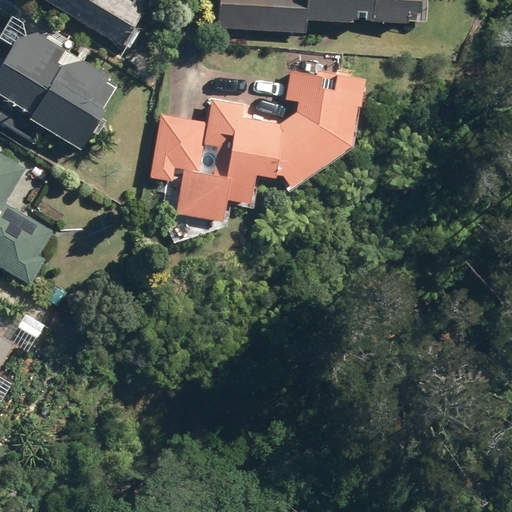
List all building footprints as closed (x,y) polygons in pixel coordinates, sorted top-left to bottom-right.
[(0,0),(0,12),(6,16),(14,2),(9,0),(0,0)] [(55,0),(125,44),(142,22),(147,7),(136,0),(55,0)] [(216,0),(215,27),(312,31),(312,15),(361,17),(361,13),(382,14),(382,18),(417,19),(417,7),(430,7),(430,0),(216,0)] [(26,32),(0,73),(0,116),(38,140),(49,124),(85,146),(112,104),(100,97),(115,73),(44,29),(26,32)] [(248,102),(215,97),(212,120),(164,113),(153,176),(176,179),(178,166),(187,167),(181,210),(229,218),(234,196),(257,200),(263,170),(285,172),(296,185),(360,140),(364,102),(369,102),(372,75),(367,74),(322,68),(321,73),(294,69),(290,97),(303,98),(301,109),(285,120),(246,115),(248,102)] [(0,261),(33,283),(50,257),(43,253),(57,230),(11,200),(32,167),(0,145),(0,261)] [(28,309),(18,326),(39,338),(49,321),(28,309)] [(0,370),(17,341),(0,331),(0,370)]
